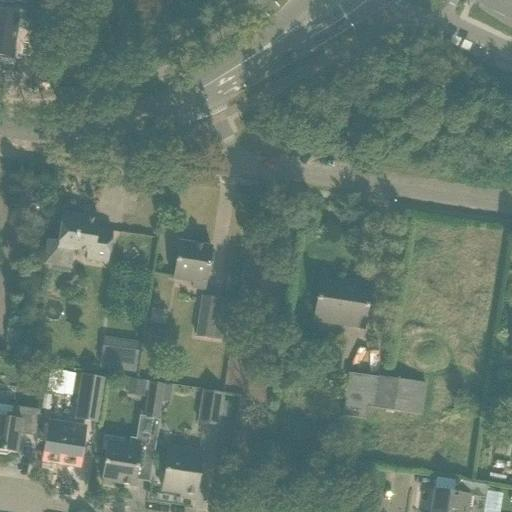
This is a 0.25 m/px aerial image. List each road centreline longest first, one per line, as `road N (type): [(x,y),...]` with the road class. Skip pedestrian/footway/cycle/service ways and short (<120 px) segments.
road 1 (residential): [(190,102),(234,161),(511,204)]
road 2 (tertiary): [(190,102),(363,0)]
road 3 (tertiary): [(0,127),(113,125),(190,102)]
road 4 (tertiary): [(310,0),(190,102)]
